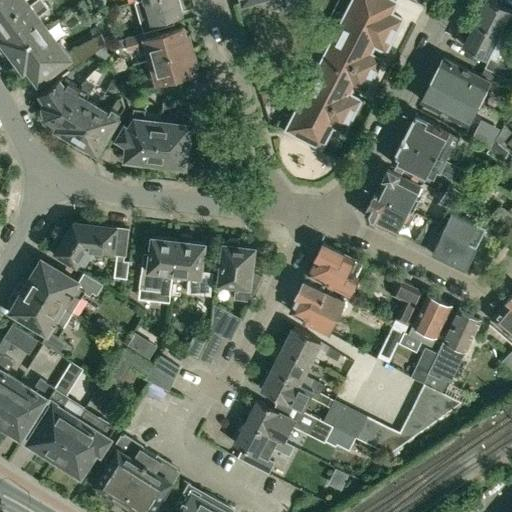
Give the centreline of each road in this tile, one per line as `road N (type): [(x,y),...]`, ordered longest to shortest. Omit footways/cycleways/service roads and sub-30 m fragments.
road 1 (residential): [(287,508),(176,450),(209,383),(223,390),(312,218)]
road 2 (residential): [(450,0),(333,224)]
road 3 (residential): [(263,210),(35,185)]
road 4 (residential): [(215,0),(261,162),(263,210)]
road 5 (residential): [(333,224),(471,290),(492,287),(511,263)]
road 6 (track): [(266,306),(369,363),(378,394)]
